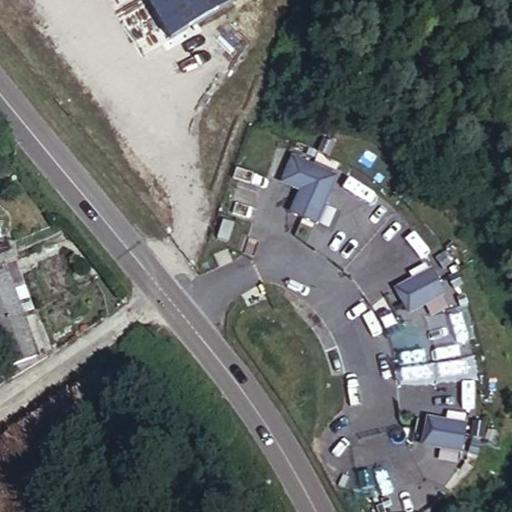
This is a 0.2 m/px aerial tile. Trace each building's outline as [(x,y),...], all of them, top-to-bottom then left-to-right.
[(155,0),(176,35),(234,0),(155,0)] [(45,210),(7,130),(0,134),(0,177),(18,222),(45,210)] [(289,176),(307,184),(316,162),(298,154),(289,176)] [(297,208),(309,213),(318,189),(330,194),(339,170),(316,162),(307,184),(297,208)] [(354,178),(339,204),(365,220),(381,195),(354,178)] [(309,213),(320,217),(330,194),(318,189),(309,213)] [(222,233),(232,237),(239,219),(228,216),(222,233)] [(26,313),(34,311),(14,252),(0,256),(0,357),(6,374),(42,362),(26,313)] [(427,301),(449,289),(437,266),(415,278),(427,301)] [(420,305),(427,301),(415,278),(402,284),(404,287),(415,308),(420,305)] [(409,314),(421,307),(420,305),(415,308),(404,287),(396,291),(409,314)] [(434,414),(429,440),(442,443),(447,417),(434,414)] [(472,421),(447,417),(442,443),(467,447),(472,421)]
